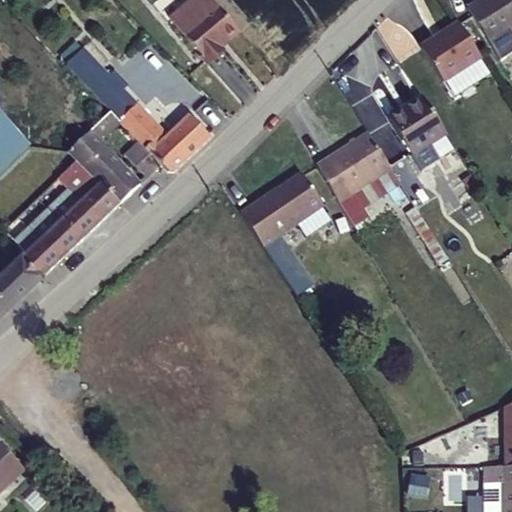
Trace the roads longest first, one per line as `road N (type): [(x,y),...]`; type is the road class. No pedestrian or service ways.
road 1 (residential): [(0,354),(376,0)]
road 2 (track): [(1,353),(122,511)]
